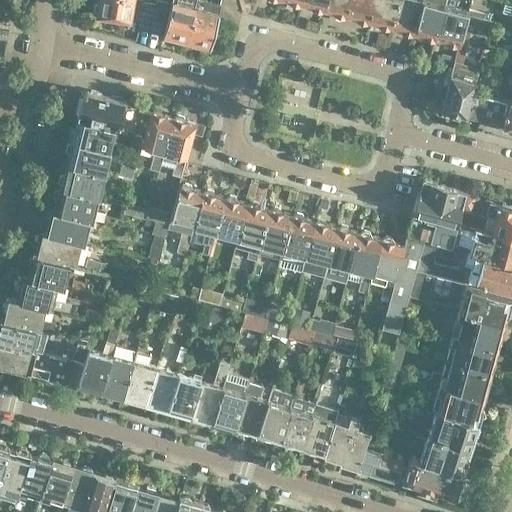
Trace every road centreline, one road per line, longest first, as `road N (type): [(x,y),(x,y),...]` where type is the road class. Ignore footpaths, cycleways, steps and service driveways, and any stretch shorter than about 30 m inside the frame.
road 1 (residential): [(389,511),(0,402)]
road 2 (residential): [(235,93),(236,153),(374,189),(400,135)]
road 3 (residential): [(400,135),(402,78),(330,57),(262,43),(235,93)]
road 4 (residential): [(235,93),(42,49)]
road 5 (residential): [(0,202),(42,49)]
